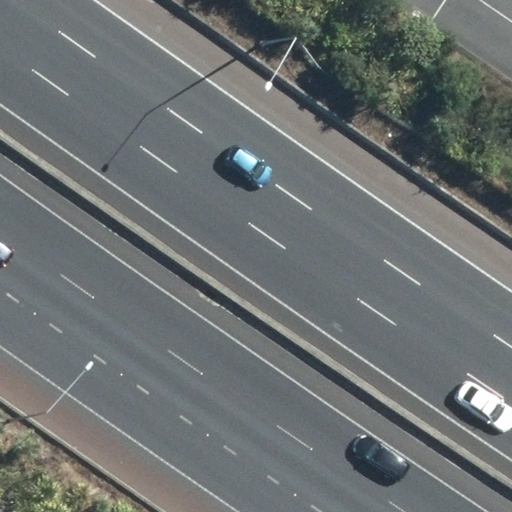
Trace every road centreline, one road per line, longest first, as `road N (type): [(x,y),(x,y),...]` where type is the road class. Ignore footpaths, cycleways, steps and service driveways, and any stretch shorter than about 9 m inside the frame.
road 1 (motorway): [(0,49),(237,219),(511,395)]
road 2 (motorway): [(397,511),(0,228)]
